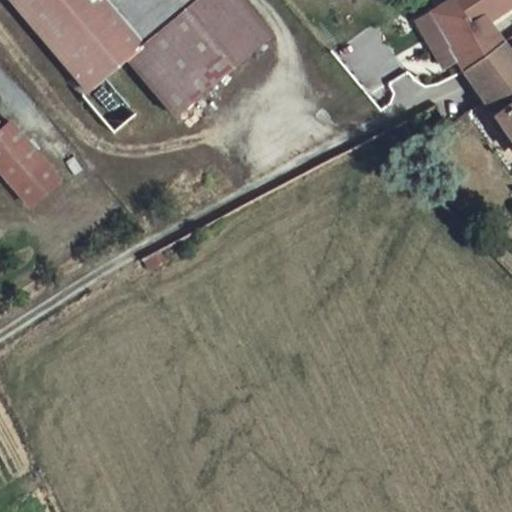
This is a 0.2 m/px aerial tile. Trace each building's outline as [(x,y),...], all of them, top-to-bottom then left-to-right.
[(169,114),(266,32),(238,0),(4,0),(85,95),(124,63),(169,114)] [(461,73),(502,44),(481,14),(466,25),(450,0),(447,0),(428,13),(461,73)] [(511,0),(450,0),(466,25),(481,14),(504,0),(507,0),(511,7),(511,0)] [(469,86),(482,104),(511,144),(511,58),(511,57),(507,50),(502,44),(461,73),(469,86)] [(0,125),(0,187),(2,189),(33,164),(0,125)] [(50,186),(33,164),(2,189),(19,210),(50,186)] [(27,493),(34,511),(54,511),(44,486),(27,493)]
